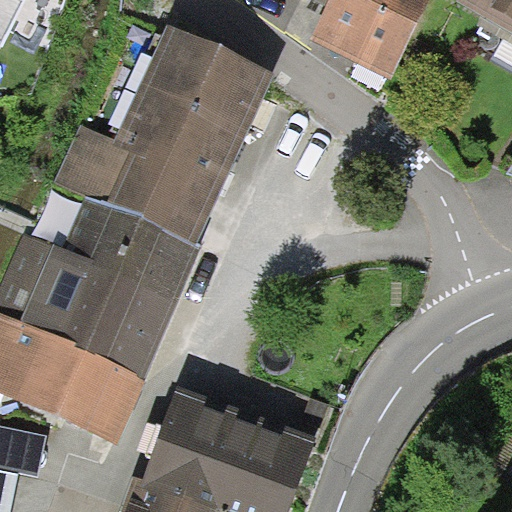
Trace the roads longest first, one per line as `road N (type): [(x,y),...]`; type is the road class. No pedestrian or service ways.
road 1 (residential): [(217,0),(400,140),(458,213),(492,317)]
road 2 (tertiary): [(492,317),(447,343),(409,383),(349,511)]
